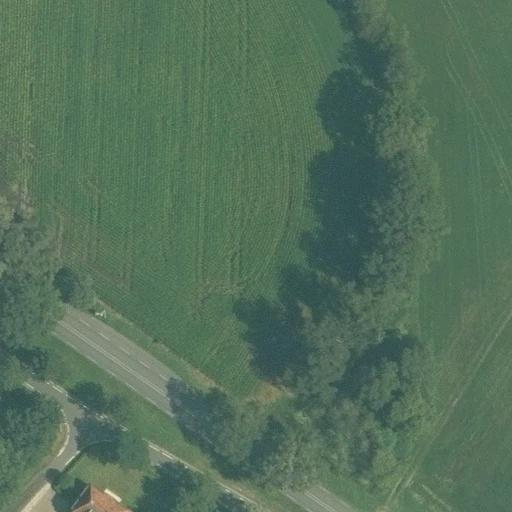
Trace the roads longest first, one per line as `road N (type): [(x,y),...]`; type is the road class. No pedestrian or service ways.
road 1 (primary): [(349,511),(0,272)]
road 2 (track): [(511,304),(380,511)]
road 3 (unclassified): [(250,511),(94,421)]
road 4 (unclassified): [(11,511),(94,421)]
